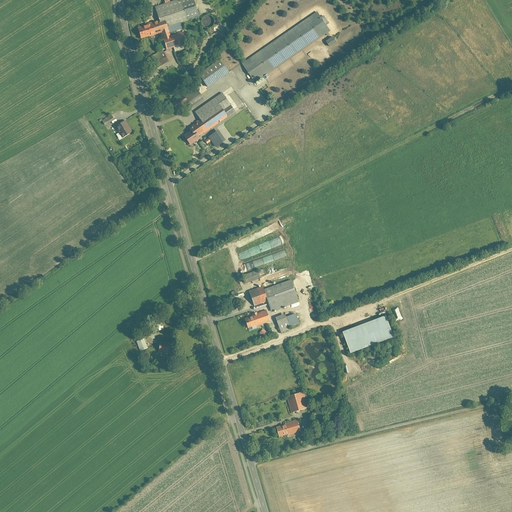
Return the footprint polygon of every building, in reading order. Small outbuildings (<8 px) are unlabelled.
[(186,43),(183,32),(173,36),(172,33),(184,29),(182,23),(200,17),(194,0),(178,0),(173,2),(172,0),(162,0),(164,4),(156,7),(160,21),(141,27),(142,31),(145,39),(161,34),(166,49),(186,43)] [(318,12),(245,64),(257,81),(331,30),(318,12)] [(215,26),(215,24),(215,22),(214,21),(214,20),(212,19),(211,19),(209,19),(208,19),(207,19),(205,20),(204,22),(204,23),(204,25),(204,26),(204,27),(205,28),(206,29),(207,30),(209,30),(210,30),(212,30),(214,28),(214,27),(215,26)] [(328,42),(331,47),(339,42),(335,37),(328,42)] [(163,53),(153,58),(157,67),(167,63),(163,53)] [(198,76),(206,87),(229,73),(221,61),(198,76)] [(186,96),(193,107),(205,100),(198,88),(186,96)] [(195,112),(202,123),(193,128),(195,131),(185,138),(190,146),(202,138),(200,136),(236,113),(224,93),(195,112)] [(173,102),(177,109),(188,102),(184,96),(173,102)] [(103,121),(105,125),(115,120),(112,115),(103,121)] [(127,122),(118,128),(124,138),(134,132),(127,122)] [(218,130),(208,137),(215,147),(225,140),(218,130)] [(269,302),(272,311),(300,302),(293,281),(266,290),(266,288),(250,293),(255,307),(269,302)] [(246,318),(249,328),(272,321),(269,311),(246,318)] [(302,324),(299,315),(278,322),(282,334),(292,330),(291,328),(302,324)] [(387,318),(344,333),(351,354),(394,339),(387,318)] [(138,343),(141,351),(149,348),(146,340),(138,343)] [(160,340),(159,352),(172,354),(173,341),(160,340)] [(288,398),(292,413),(309,409),(305,393),(288,398)] [(278,426),(282,438),(302,432),(299,420),(278,426)]
